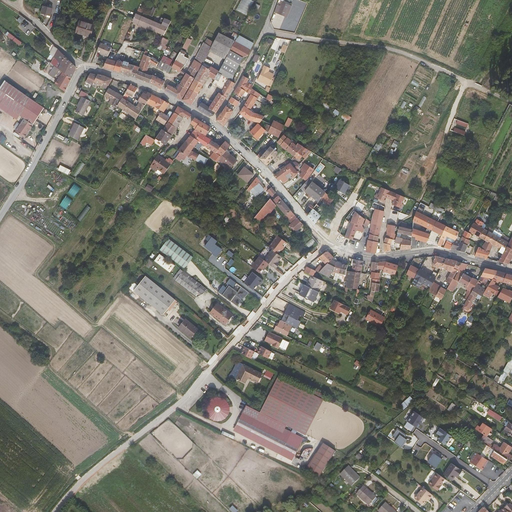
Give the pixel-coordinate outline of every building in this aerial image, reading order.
[(247,15),(254,1),(252,0),(241,0),(236,9),(247,15)] [(284,18),(290,5),(283,3),(282,4),(281,4),(280,5),(281,5),(280,8),(277,16),(284,18)] [(42,13),(51,16),(53,9),(44,6),(42,13)] [(133,22),(149,28),(152,20),(137,14),(133,22)] [(152,20),(149,28),(164,35),(168,27),(152,20)] [(90,38),(93,25),(79,21),(75,33),(83,35),(82,36),(90,38)] [(219,33),(211,47),(228,55),(235,42),(236,41),(224,36),(227,30),(224,29),(221,34),(219,33)] [(9,32),(6,34),(20,45),(22,42),(9,32)] [(238,37),(253,45),(253,44),(239,36),(238,37)] [(188,37),(183,47),(187,50),(193,39),(188,37)] [(235,42),(250,50),(253,45),(238,37),(236,41),(235,42)] [(225,62),(237,68),(243,57),(248,56),(251,50),(250,50),(235,42),(228,55),(225,62)] [(97,52),(108,56),(112,48),(101,43),(97,52)] [(158,48),(163,51),(166,46),(161,43),(158,48)] [(185,56),(187,52),(182,49),(179,54),(189,59),(189,58),(185,56)] [(60,69),(64,72),(72,78),(76,70),(76,67),(66,57),(59,50),(56,57),(63,64),(60,69)] [(147,56),(149,52),(146,51),(145,52),(142,61),(140,66),(148,70),(151,62),(157,66),(159,62),(153,58),(147,56)] [(172,67),(181,72),(189,59),(179,54),(172,67)] [(169,59),(164,56),(161,61),(166,64),(164,69),(169,72),(172,68),(170,66),(173,60),(169,59)] [(118,61),(118,62),(107,59),(104,68),(105,69),(133,76),(145,81),(147,74),(146,74),(148,70),(140,66),(140,67),(129,64),(129,63),(124,61),(124,62),(118,61)] [(205,63),(204,65),(194,60),(191,67),(198,72),(199,73),(195,80),(204,84),(209,75),(215,79),(219,71),(205,63)] [(161,61),(158,67),(164,69),(166,64),(161,61)] [(229,80),(225,89),(222,94),(227,97),(235,84),(232,82),(236,71),(237,68),(225,62),(222,68),(221,68),(219,71),(215,79),(213,82),(218,85),(223,77),(229,80)] [(61,77),(55,85),(66,92),(72,78),(64,72),(60,69),(56,66),(50,75),(54,78),(57,74),(61,77)] [(269,68),(263,66),(257,81),(268,86),(272,77),(267,74),(268,72),(269,68)] [(198,72),(191,67),(187,73),(195,78),(198,72)] [(95,82),(99,74),(98,74),(98,75),(91,73),(89,78),(87,82),(93,85),(95,82)] [(195,78),(187,73),(180,84),(188,89),(195,78)] [(235,92),(242,97),(246,91),(243,89),(246,83),(250,85),(253,86),(253,82),(255,78),(254,77),(245,73),(244,76),(239,86),(235,92)] [(110,85),(113,79),(104,76),(99,74),(95,82),(103,86),(102,87),(107,89),(109,85),(110,85)] [(154,75),(153,77),(148,75),(147,74),(145,81),(151,83),(162,89),(165,81),(154,75)] [(223,77),(218,85),(225,89),(229,80),(223,77)] [(190,89),(198,94),(204,84),(195,80),(190,89)] [(6,81),(0,89),(0,107),(16,119),(18,115),(30,98),(6,81)] [(165,90),(182,100),(188,89),(180,84),(179,83),(176,89),(168,85),(165,90)] [(131,85),(126,93),(130,95),(134,97),(139,88),(131,85)] [(124,97),(109,88),(105,96),(119,104),(117,105),(119,106),(124,98),(124,97)] [(183,100),(192,105),(198,94),(190,89),(183,100)] [(257,98),(258,98),(260,94),(253,89),(250,94),(252,95),(240,113),(249,119),(259,122),(260,122),(265,116),(254,113),(250,110),(257,98)] [(145,94),(140,101),(146,106),(148,103),(153,95),(148,92),(148,93),(146,92),(145,94)] [(222,94),(219,93),(211,106),(210,108),(216,112),(216,113),(227,97),(222,94)] [(260,94),(258,98),(257,100),(266,106),(273,96),(269,95),(268,94),(267,99),(260,94)] [(160,99),(153,95),(148,103),(155,106),(160,99)] [(83,114),(90,100),(86,99),(82,96),(77,105),(78,105),(76,111),(83,114)] [(232,97),(229,102),(236,107),(239,102),(232,97)] [(18,130),(17,132),(25,137),(44,108),(30,98),(18,115),(23,118),(23,120),(24,121),(22,125),(18,130)] [(124,110),(137,119),(146,106),(140,101),(137,100),(134,105),(126,100),(124,98),(119,106),(124,110)] [(170,104),(160,99),(155,106),(164,112),(170,104)] [(224,126),(236,107),(229,102),(222,113),(222,112),(217,120),(224,126)] [(210,108),(202,103),(198,109),(210,116),(213,116),(216,112),(210,108)] [(178,108),(169,122),(177,127),(185,115),(189,118),(192,115),(179,107),(178,108)] [(157,119),(165,125),(168,121),(170,118),(168,116),(162,112),(157,119)] [(343,112),(341,114),(350,121),(352,118),(343,112)] [(208,135),(211,127),(196,118),(192,123),(196,125),(195,127),(197,128),(191,135),(199,141),(216,152),(222,156),(227,151),(228,149),(231,146),(226,141),(222,146),(206,137),(207,135),(208,135)] [(464,122),(458,120),(453,131),(465,136),(469,124),(464,122)] [(285,126),(275,121),(272,126),(269,132),(280,137),(282,131),(285,126)] [(172,135),(177,127),(169,122),(164,130),(172,135)] [(78,140),(85,128),(76,123),(69,136),(78,140)] [(268,124),(265,129),(258,123),(253,130),(250,132),(258,139),(266,130),(269,132),(272,126),(268,124)] [(164,130),(163,129),(157,138),(166,144),(173,135),(172,135),(164,130)] [(152,145),(155,138),(145,134),(141,144),(146,146),(147,143),(152,145)] [(187,141),(195,146),(196,147),(198,145),(197,144),(199,141),(191,135),(187,141)] [(288,137),(287,136),(287,137),(284,135),(278,142),(281,145),(288,137)] [(293,142),(291,141),(292,139),(288,137),(281,145),(287,150),(293,142)] [(186,157),(187,155),(194,159),(199,162),(202,157),(199,156),(199,155),(192,151),(195,146),(187,141),(179,151),(181,152),(185,154),(184,156),(186,157)] [(298,143),(297,145),(293,142),(287,150),(291,153),(289,156),(292,159),(295,155),(303,146),(298,143)] [(267,165),(276,155),(278,152),(276,151),(271,147),(271,146),(264,154),(260,159),(267,165)] [(305,159),(312,151),(303,146),(295,155),(300,159),(302,156),(305,159)] [(173,147),(168,153),(175,159),(179,153),(173,147)] [(227,151),(222,156),(220,159),(231,169),(238,160),(230,154),(227,151)] [(172,165),(166,161),(158,155),(152,164),(165,174),(172,165)] [(403,170),(410,173),(416,158),(409,155),(403,170)] [(211,157),(205,165),(212,169),(218,162),(212,158),(211,157)] [(295,170),(291,164),(285,167),(284,166),(280,169),(281,170),(286,176),(290,173),(293,176),(294,177),(298,173),(295,170)] [(61,165),(59,169),(69,174),(71,170),(61,165)] [(300,175),(306,180),(314,170),(315,170),(317,167),(314,165),(312,166),(308,171),(305,169),(300,175)] [(245,167),(239,175),(248,182),(254,174),(245,167)] [(286,176),(281,170),(274,175),(279,181),(281,179),(284,183),(293,176),(290,173),(286,176)] [(335,187),(339,178),(335,176),(331,185),(335,187)] [(319,201),(325,192),(309,179),(308,180),(301,187),(310,194),(309,197),(310,198),(312,195),(312,196),(319,201)] [(340,180),(335,188),(344,193),(346,189),(347,190),(350,185),(340,180)] [(262,187),(264,185),(261,182),(251,190),(257,197),(265,190),(262,187)] [(387,198),(391,199),(393,192),(381,187),(378,193),(377,193),(375,197),(384,201),(385,198),(387,198)] [(325,192),(319,201),(313,208),(310,206),(305,212),(315,224),(321,215),(317,211),(324,201),(329,195),(325,192)] [(393,192),(391,199),(394,201),(393,204),(402,208),(404,204),(403,203),(405,197),(393,192)] [(334,199),(329,195),(324,201),(329,205),(330,205),(334,199)] [(291,219),(295,215),(279,196),(276,199),(274,201),(290,219),(291,219)] [(270,199),(257,215),(255,218),(262,223),(263,222),(265,223),(270,216),(268,216),(276,206),(270,199)] [(418,231),(416,236),(416,238),(427,241),(432,230),(436,222),(432,219),(430,218),(431,216),(427,214),(425,216),(421,214),(425,205),(421,203),(417,212),(414,221),(427,227),(425,233),(418,231)] [(372,223),(382,225),(385,209),(378,206),(374,214),(372,223)] [(53,216),(67,225),(72,216),(58,207),(53,216)] [(442,213),(437,211),(432,219),(436,222),(438,222),(442,213)] [(354,216),(352,222),(362,225),(365,219),(356,212),(354,216)] [(291,225),(298,218),(296,216),(291,221),(291,222),(290,223),(291,225)] [(296,232),(304,225),(298,218),(291,225),(296,232)] [(475,224),(474,223),(470,231),(475,234),(480,237),(485,229),(482,227),(485,221),(484,221),(483,222),(477,219),(475,224)] [(271,221),(267,226),(271,229),(276,223),(273,220),(273,221),(272,220),(271,221)] [(352,222),(351,222),(346,237),(353,240),(356,230),(364,233),(365,230),(363,226),(362,225),(352,222)] [(412,235),(413,230),(413,228),(407,227),(407,224),(402,222),(401,227),(400,227),(398,233),(410,235),(409,236),(412,237),(412,235)] [(440,233),(439,237),(440,238),(442,234),(446,226),(438,222),(436,222),(432,230),(436,232),(440,233)] [(382,225),(372,223),(370,234),(379,236),(382,225)] [(447,223),(446,226),(459,233),(460,230),(447,223)] [(388,233),(386,238),(394,240),(396,234),(395,234),(395,226),(388,225),(388,233)] [(458,235),(459,233),(446,226),(442,234),(440,238),(438,244),(438,246),(441,247),(444,240),(445,239),(454,243),(455,240),(456,240),(458,235)] [(500,229),(499,230),(497,228),(493,234),(492,233),(489,232),(485,240),(487,241),(482,248),(479,248),(476,255),(487,258),(490,252),(493,245),(504,251),(511,239),(503,235),(505,233),(502,231),(500,229)] [(485,240),(489,232),(485,229),(480,237),(485,240)] [(427,241),(432,243),(436,232),(432,230),(427,241)] [(463,237),(469,239),(471,234),(465,231),(463,237)] [(216,243),(218,240),(207,233),(200,244),(217,256),(223,248),(216,243)] [(379,236),(370,234),(369,240),(378,242),(379,236)] [(460,242),(463,237),(460,236),(458,235),(456,240),(455,240),(454,243),(453,244),(451,249),(452,249),(457,250),(465,252),(468,245),(460,242)] [(281,255),(289,244),(280,237),(272,248),(275,251),(281,255)] [(394,240),(386,238),(384,244),(385,251),(397,250),(400,250),(403,240),(404,239),(396,237),(395,240),(394,240)] [(460,242),(468,245),(470,240),(469,239),(463,237),(460,242)] [(167,238),(159,249),(184,268),(192,256),(167,238)] [(499,261),(508,264),(511,257),(511,238),(511,240),(504,252),(499,261)] [(378,242),(369,240),(367,248),(367,252),(374,252),(376,252),(380,252),(380,248),(379,248),(379,245),(377,245),(378,242)] [(411,248),(412,242),(403,240),(400,250),(411,248)] [(451,249),(453,244),(447,241),(445,248),(451,250),(452,249),(451,249)] [(284,258),(281,255),(275,251),(267,262),(269,263),(278,270),(282,265),(280,264),(284,258)] [(327,265),(332,259),(334,257),(329,252),(326,252),(319,257),(321,259),(327,265)] [(155,260),(170,272),(175,265),(160,253),(155,260)] [(269,263),(267,262),(260,256),(252,267),(261,274),(269,263)] [(436,256),(434,256),(434,258),(435,258),(433,266),(441,268),(446,259),(436,256)] [(448,270),(453,260),(447,258),(446,259),(441,268),(448,270)] [(327,265),(324,268),(319,272),(325,275),(329,270),(333,272),(346,274),(347,271),(347,269),(348,264),(336,262),(332,259),(327,265)] [(364,261),(354,259),(354,260),(353,266),(362,268),(364,261)] [(458,261),(453,260),(448,270),(452,271),(454,268),(458,261)] [(380,278),(381,268),(384,269),(387,261),(378,263),(372,262),(371,272),(372,272),(372,274),(371,277),(380,278)] [(398,265),(387,261),(384,269),(384,272),(395,276),(398,265)] [(454,268),(458,270),(462,263),(462,262),(458,261),(454,268)] [(462,263),(458,270),(462,272),(467,264),(462,263)] [(415,278),(420,270),(411,265),(407,273),(415,278)] [(315,270),(314,270),(308,267),(305,272),(312,276),(313,276),(315,270)] [(453,278),(456,273),(458,270),(454,268),(452,271),(447,281),(451,283),(453,278)] [(497,271),(486,268),(485,269),(479,279),(485,283),(489,277),(492,278),(493,279),(497,271)] [(422,282),(424,283),(428,274),(420,270),(415,278),(422,282)] [(244,282),(254,290),(263,280),(253,271),(244,282)] [(361,272),(352,271),(347,271),(346,274),(345,281),(347,282),(346,287),(348,288),(358,288),(357,289),(358,289),(359,283),(361,272)] [(507,274),(497,271),(493,279),(492,278),(490,281),(495,283),(497,280),(500,281),(503,282),(507,274)] [(458,274),(455,279),(458,281),(467,287),(473,278),(464,273),(462,277),(458,274)] [(428,274),(424,283),(431,286),(434,282),(436,278),(435,278),(437,275),(436,274),(434,277),(428,274)] [(511,279),(511,275),(507,274),(503,282),(510,284),(511,279)] [(145,276),(142,280),(172,304),(175,300),(145,276)] [(323,280),(313,276),(312,276),(307,286),(318,291),(323,280)] [(187,277),(181,284),(199,298),(204,291),(187,277)] [(223,285),(218,291),(237,306),(242,299),(240,298),(242,296),(244,297),(248,292),(241,286),(237,291),(232,288),(236,282),(230,278),(226,283),(227,284),(225,287),(223,285)] [(453,278),(451,283),(450,285),(454,288),(458,281),(455,279),(453,278)] [(467,287),(467,288),(472,291),(477,284),(478,281),(473,278),(467,287)] [(380,281),(380,279),(373,279),(372,291),(376,291),(379,291),(380,281)] [(172,304),(142,280),(133,291),(163,315),(172,304)] [(494,285),(495,283),(490,281),(485,290),(495,295),(499,288),(494,285)] [(431,286),(428,291),(436,295),(441,286),(435,283),(434,282),(431,286)] [(480,286),(477,284),(472,291),(470,295),(467,300),(472,303),(474,299),(476,296),(479,290),(478,289),(480,286)] [(447,290),(441,286),(436,295),(442,299),(447,290)] [(511,298),(511,291),(503,288),(498,297),(509,302),(511,298)] [(376,291),(372,291),(370,290),(367,299),(372,302),(376,291)] [(351,308),(335,300),(330,308),(340,313),(341,311),(348,314),(351,308)] [(216,303),(209,312),(224,324),(231,314),(216,303)] [(289,304),(284,314),(281,321),(291,326),(297,328),(300,321),(297,320),(299,315),(302,316),(304,311),(289,304)] [(380,326),(385,317),(371,309),(367,318),(380,326)] [(197,329),(185,319),(178,327),(191,337),(197,329)] [(281,321),(280,320),(278,324),(276,327),(275,326),(273,330),(286,336),(291,326),(281,321)] [(34,361),(0,330),(0,344),(27,369),(34,361)] [(218,330),(216,333),(222,338),(224,335),(218,330)] [(278,349),(282,339),(268,332),(264,341),(272,345),(271,346),(278,349)] [(318,341),(315,347),(320,350),(323,344),(318,341)] [(261,345),(258,352),(272,360),(276,352),(261,345)] [(241,354),(256,360),(259,352),(244,347),(241,354)] [(0,350),(0,363),(18,380),(24,373),(0,350)] [(511,372),(511,357),(510,357),(500,379),(505,380),(509,371),(511,372)] [(261,373),(242,364),(236,378),(244,382),(247,377),(257,382),(261,373)] [(114,434),(40,368),(33,375),(107,441),(114,434)] [(267,370),(264,376),(271,379),(274,373),(267,370)] [(104,443),(31,379),(25,387),(97,451),(104,443)] [(404,409),(414,399),(410,395),(400,405),(404,409)] [(231,413),(231,411),(231,410),(231,408),(230,405),(228,403),(227,401),(225,400),(222,398),(220,398),(217,398),(214,398),(212,399),(210,400),(208,402),(207,403),(205,406),(204,408),(204,411),(204,414),(205,416),(206,418),(208,421),(210,423),(212,424),(215,425),(218,425),(221,425),(224,424),(226,422),(227,421),(229,419),(231,416),(231,413)] [(499,421),(502,417),(490,409),(487,413),(499,421)] [(414,410),(407,420),(417,427),(424,417),(414,410)] [(241,415),(281,435),(283,433),(243,412),(241,415)] [(292,432),(285,429),(283,433),(281,435),(241,415),(234,429),(275,449),(273,452),(280,455),(292,432)] [(511,423),(509,422),(503,430),(511,436),(511,423)] [(486,436),(491,429),(483,423),(480,427),(477,425),(475,428),(484,434),(486,436)] [(440,435),(437,438),(445,444),(451,436),(439,427),(436,432),(440,435)] [(275,449),(234,429),(233,431),(273,452),(275,449)] [(397,430),(392,437),(396,440),(394,442),(401,447),(406,440),(403,437),(404,435),(397,430)] [(491,443),(493,440),(491,439),(486,436),(484,434),(482,437),(491,443)] [(508,453),(511,447),(504,442),(500,448),(495,444),(493,446),(490,444),(491,443),(482,437),(479,440),(482,442),(492,449),(507,459),(509,461),(511,456),(508,453)] [(482,442),(479,440),(477,439),(475,442),(474,441),(473,444),(468,440),(465,444),(475,452),(482,442)] [(485,458),(489,452),(492,449),(482,442),(475,452),(476,452),(485,458)] [(335,451),(323,445),(306,471),(319,477),(335,451)] [(507,459),(492,449),(489,452),(492,454),(491,456),(503,464),(507,459)] [(485,458),(476,452),(470,461),(482,470),(488,460),(485,458)] [(432,453),(427,461),(435,467),(441,459),(432,453)] [(443,474),(451,480),(455,475),(456,473),(459,475),(462,471),(451,463),(443,474)] [(347,467),(339,474),(350,486),(359,479),(355,474),(354,475),(347,467)] [(445,479),(439,475),(436,473),(428,484),(437,491),(441,486),(440,485),(445,479)] [(363,486),(356,493),(369,505),(376,498),(373,495),(363,486)] [(429,500),(433,496),(423,488),(415,498),(422,504),(425,501),(427,499),(428,500),(429,500)] [(379,511),(395,511),(394,511),(391,509),(392,509),(385,503),(378,511),(379,511)]
